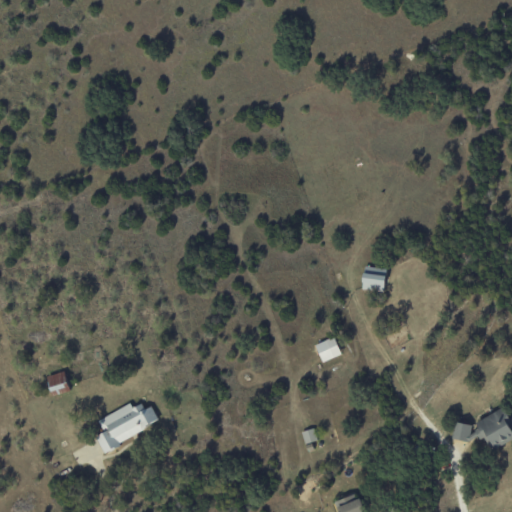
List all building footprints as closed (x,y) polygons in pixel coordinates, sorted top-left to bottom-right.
[(362,290),(385,291),(386,268),(363,267),(362,290)] [(315,344),(322,362),(341,355),(334,337),(315,344)] [(69,392),(65,372),(48,375),(51,396),(69,392)] [(98,420),(104,433),(95,437),(103,451),(160,423),(151,406),(144,409),(142,404),(132,408),(130,404),(98,420)] [(451,439),(468,442),(476,438),(485,440),(490,451),(511,439),(511,420),(505,407),(476,421),(474,433),(470,425),(455,422),(451,439)] [(301,432),(305,444),(318,440),(314,428),(301,432)] [(338,511),(364,511),(360,495),(336,500),(338,511)]
